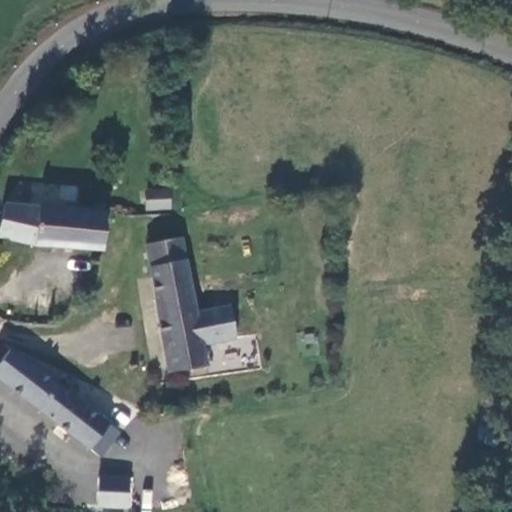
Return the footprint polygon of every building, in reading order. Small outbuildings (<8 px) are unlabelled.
[(170,190),(145,191),(146,211),(171,210),(170,190)] [(0,235),(41,247),(105,253),(106,238),(105,224),(101,211),(67,211),(5,207),(0,230),(0,235)] [(145,244),(148,265),(183,258),(179,237),(145,244)] [(199,301),(268,287),(259,240),(188,255),(199,301)] [(166,373),(203,367),(206,367),(203,348),(237,341),(230,305),(195,312),(183,258),(148,265),(166,373)] [(78,401),(11,349),(0,362),(0,381),(88,453),(108,428),(78,401)] [(193,391),(167,398),(170,408),(196,402),(193,391)] [(120,437),(108,428),(88,453),(100,463),(120,437)]
